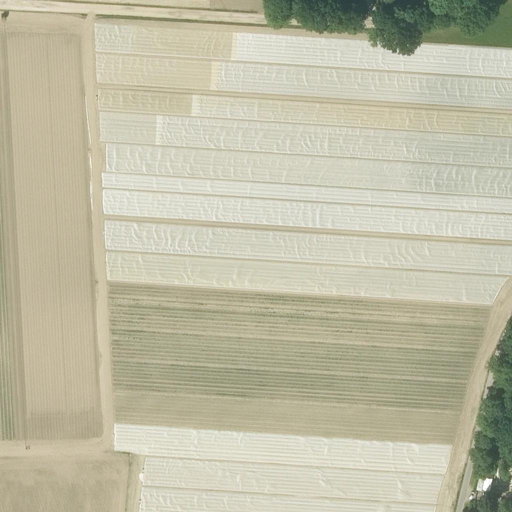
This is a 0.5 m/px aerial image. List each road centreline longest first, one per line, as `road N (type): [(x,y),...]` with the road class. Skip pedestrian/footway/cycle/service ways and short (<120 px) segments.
road 1 (track): [(0,5),(406,22),(439,20),(472,0)]
road 2 (unclassified): [(467,511),(511,333)]
